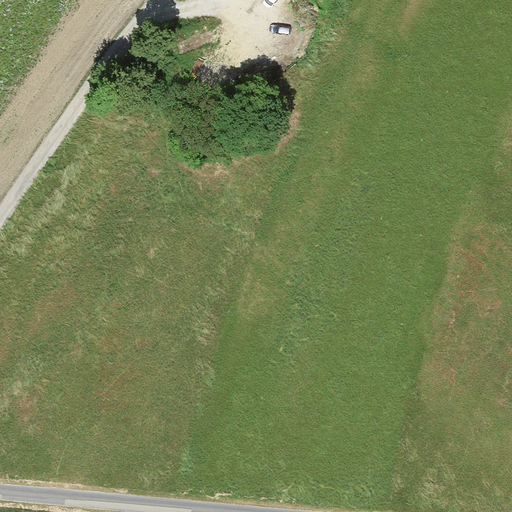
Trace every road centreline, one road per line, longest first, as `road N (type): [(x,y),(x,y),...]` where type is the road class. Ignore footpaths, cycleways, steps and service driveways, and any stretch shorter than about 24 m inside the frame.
road 1 (track): [(0,221),(129,30),(159,0)]
road 2 (tertiary): [(0,493),(188,511)]
